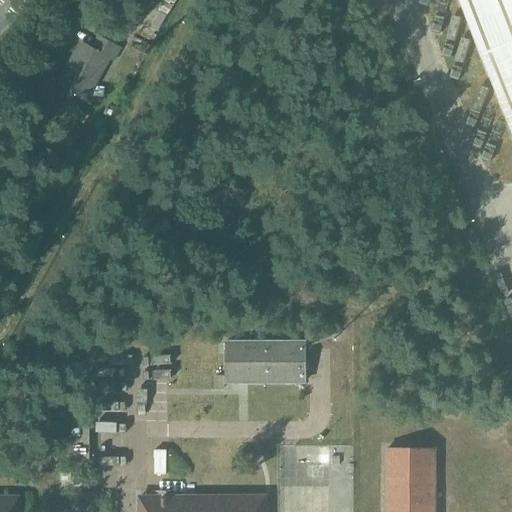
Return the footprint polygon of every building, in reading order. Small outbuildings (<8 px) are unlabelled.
[(511,0),(459,0),(511,133),(511,0)] [(80,42),(58,84),(87,100),(109,59),(113,62),(121,48),(97,35),(90,47),(80,42)] [(305,382),(305,342),(257,343),(257,338),(249,338),(249,343),(222,343),(222,351),(226,351),(226,382),(305,382)] [(89,459),(89,410),(71,410),(71,459),(89,459)] [(385,511),(433,511),(434,449),(386,449),(385,511)] [(0,497),(0,511),(18,511),(19,497),(0,497)] [(139,497),(138,511),(265,511),(265,497),(167,497),(163,497),(139,497)]
